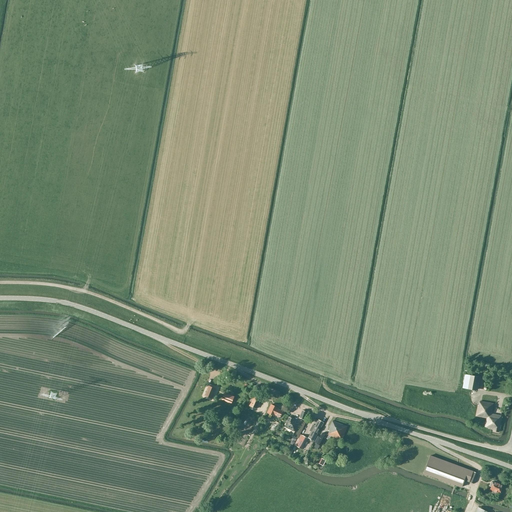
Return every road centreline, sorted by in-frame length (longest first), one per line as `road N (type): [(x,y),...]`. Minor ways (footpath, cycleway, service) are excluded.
road 1 (tertiary): [(364,415),(59,299),(0,299)]
road 2 (track): [(190,324),(182,332),(84,292),(0,283)]
road 3 (tertiary): [(511,466),(364,415)]
road 4 (tertiary): [(509,449),(364,415)]
